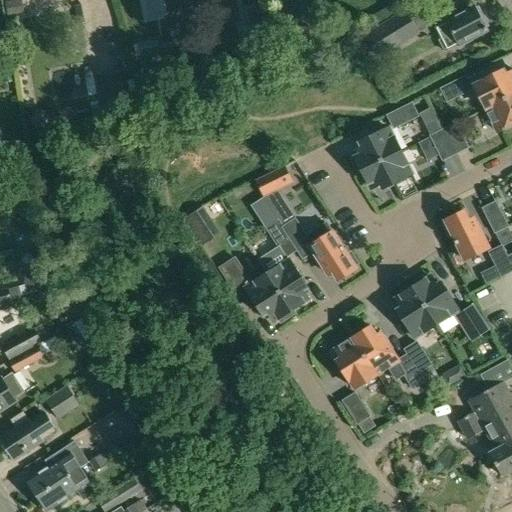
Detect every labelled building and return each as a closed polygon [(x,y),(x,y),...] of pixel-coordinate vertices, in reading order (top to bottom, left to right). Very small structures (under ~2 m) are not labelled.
[(18,1),(6,3),(8,16),(21,13),(18,1)] [(440,41),(445,52),(457,45),(458,46),(461,44),(462,47),(472,41),(471,39),(488,30),(486,28),(489,27),(483,16),(481,18),(475,7),(446,23),(436,28),(442,40),(440,41)] [(365,36),(378,58),(419,33),(406,11),(365,36)] [(306,25),(275,33),(281,55),(311,46),(306,25)] [(134,44),(136,58),(160,54),(158,41),(134,44)] [(126,73),(99,78),(104,107),(110,106),(113,119),(139,106),(132,81),(128,82),(126,73)] [(476,89),(486,109),(511,95),(511,76),(507,79),(505,74),(476,89)] [(464,78),(440,90),(446,103),(470,91),(464,78)] [(85,106),(81,89),(70,92),(74,109),(85,106)] [(511,95),(486,109),(497,132),(511,124),(511,95)] [(419,117),(413,104),(388,116),(394,129),(419,117)] [(427,128),(431,137),(443,130),(439,122),(427,128)] [(456,124),(443,130),(455,154),(468,148),(456,124)] [(443,130),(431,137),(443,161),(455,154),(443,130)] [(361,168),(362,171),(401,151),(392,133),(353,153),(356,158),(352,160),(357,170),(361,168)] [(401,151),(362,171),(371,189),(381,184),(383,189),(412,174),(401,151)] [(257,181),(264,197),(292,183),(284,168),(257,181)] [(483,209),(495,233),(507,227),(495,203),(483,209)] [(199,235),(215,225),(203,207),(185,219),(187,221),(197,237),(199,235)] [(444,227),(449,237),(452,235),(465,260),(488,249),(474,219),(469,222),(464,212),(446,221),(448,225),(444,227)] [(283,228),(297,250),(303,259),(314,252),(328,274),(333,272),(338,280),(356,269),(354,266),(357,264),(351,254),(348,256),(327,223),(306,236),(296,220),(283,228)] [(267,228),(286,258),(297,250),(283,228),(279,221),(267,228)] [(502,245),(489,252),(501,277),(511,271),(511,266),(507,257),(502,245)] [(291,311),(268,274),(252,284),(235,258),(220,268),(239,298),(249,292),(264,316),(268,313),(274,322),(279,319),(281,322),(291,316),(289,312),(291,311)] [(289,261),(268,274),(291,311),(308,300),(303,291),(307,288),(289,261)] [(42,267),(23,274),(26,285),(29,293),(49,287),(42,267)] [(416,286),(413,288),(437,324),(458,311),(441,283),(436,286),(430,277),(425,280),(423,277),(414,283),(416,286)] [(26,285),(19,287),(21,295),(29,293),(26,285)] [(19,287),(8,290),(11,300),(20,298),(21,295),(19,287)] [(62,288),(53,291),(59,302),(68,298),(62,288)] [(437,324),(413,288),(396,299),(402,308),(398,311),(415,338),(437,324)] [(8,290),(0,291),(0,304),(11,302),(11,300),(8,290)] [(93,335),(82,319),(75,324),(85,340),(93,335)] [(356,337),(354,339),(377,375),(389,368),(396,380),(404,375),(413,390),(425,382),(420,374),(408,355),(396,362),(379,335),(375,338),(369,329),(365,331),(364,328),(354,334),(356,337)] [(36,330),(3,347),(10,359),(28,350),(42,343),(36,330)] [(38,347),(43,355),(60,345),(55,337),(38,347)] [(336,349),(342,358),(338,361),(355,389),(377,375),(354,339),(336,349)] [(418,341),(405,349),(408,355),(420,374),(433,366),(418,341)] [(8,362),(16,374),(44,358),(43,355),(38,347),(37,345),(8,362)] [(501,368),(508,381),(511,378),(511,366),(510,363),(501,368)] [(0,379),(0,411),(16,402),(14,399),(24,393),(12,374),(2,381),(1,379),(0,379)] [(511,397),(504,382),(469,402),(475,413),(458,422),(467,440),(484,430),(495,451),(489,454),(502,477),(511,470),(511,397)] [(67,387),(45,400),(57,418),(78,405),(67,387)] [(343,401),(358,424),(370,417),(355,394),(343,401)] [(123,423),(142,410),(136,401),(116,413),(123,423)] [(17,429),(0,440),(14,460),(42,442),(38,435),(53,426),(45,413),(30,423),(24,414),(12,421),(17,429)] [(99,456),(89,463),(96,472),(107,465),(105,462),(104,463),(99,456)] [(172,456),(157,465),(163,474),(177,465),(176,463),(172,456)] [(28,481),(37,496),(79,469),(72,457),(61,464),(59,461),(28,481)] [(79,469),(37,496),(47,510),(78,490),(77,488),(88,481),(79,469)] [(127,485),(99,503),(104,511),(109,511),(116,508),(141,491),(134,480),(127,485)] [(205,511),(208,510),(196,493),(181,503),(187,511),(205,511)] [(139,511),(145,509),(139,500),(132,505),(124,511),(122,508),(115,511),(139,511)]
